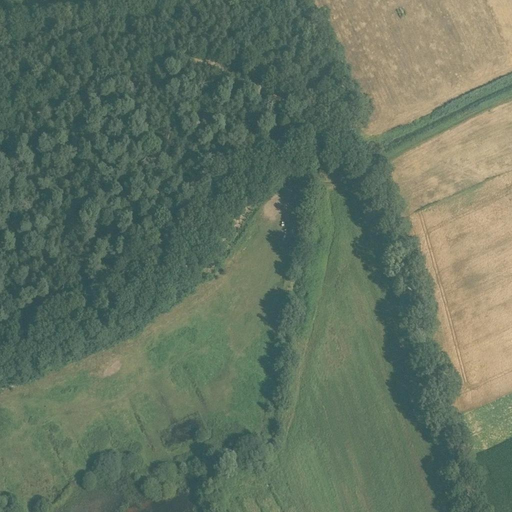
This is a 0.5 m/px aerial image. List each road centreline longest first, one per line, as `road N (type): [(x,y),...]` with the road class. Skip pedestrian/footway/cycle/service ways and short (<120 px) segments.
road 1 (unclassified): [(474,511),(399,230),(297,0)]
road 2 (track): [(342,98),(287,107),(228,67),(193,63),(71,101),(0,109)]
road 3 (track): [(511,100),(371,166)]
